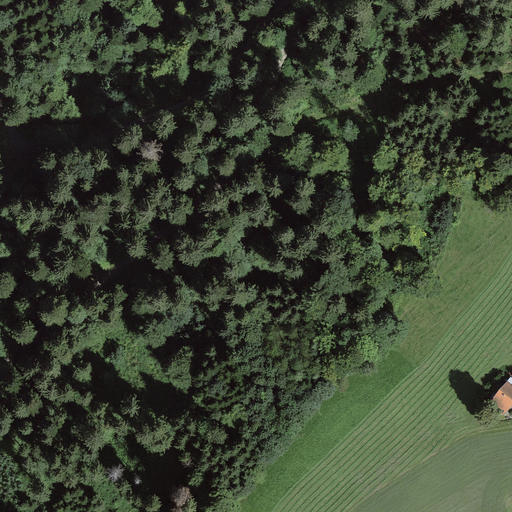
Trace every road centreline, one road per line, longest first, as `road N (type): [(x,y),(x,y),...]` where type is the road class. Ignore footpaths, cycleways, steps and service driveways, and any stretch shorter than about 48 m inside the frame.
road 1 (track): [(0,366),(238,172),(257,145),(279,60),(316,0)]
road 2 (track): [(0,109),(19,143),(33,150),(196,98),(222,79),(285,0)]
